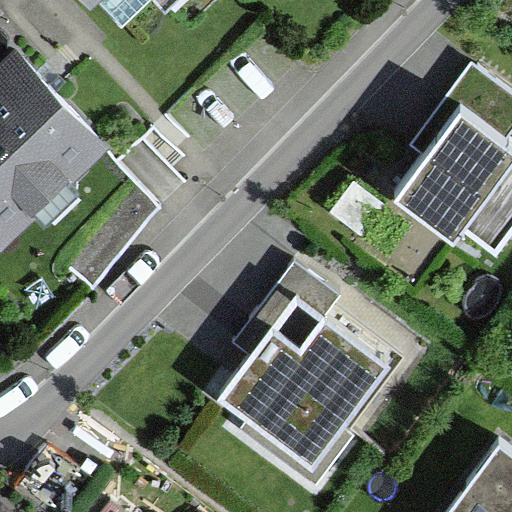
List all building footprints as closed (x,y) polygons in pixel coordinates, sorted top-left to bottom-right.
[(118,0),(143,26),(170,0),(118,0)] [(511,78),(476,52),(418,130),(437,144),(407,185),(505,256),(511,246),(511,78)] [(114,143),(30,55),(0,84),(0,219),(17,237),(114,143)] [(364,302),(302,257),(240,342),(262,358),(230,400),(322,467),(402,358),(351,320),(364,302)] [(511,511),(511,446),(499,437),(443,511),(511,511)]
